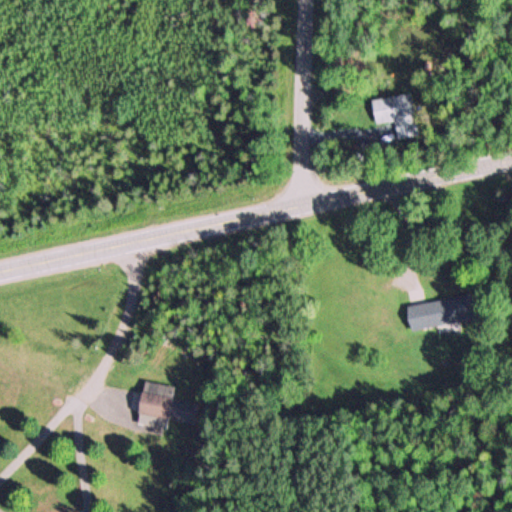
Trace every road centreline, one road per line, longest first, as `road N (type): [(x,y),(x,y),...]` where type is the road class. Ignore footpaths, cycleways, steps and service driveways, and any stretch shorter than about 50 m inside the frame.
road 1 (secondary): [(0,271),(511,159)]
road 2 (residential): [(299,205),(314,136),(316,0)]
